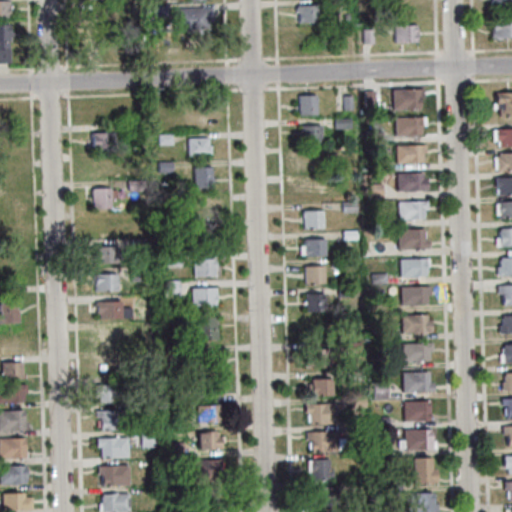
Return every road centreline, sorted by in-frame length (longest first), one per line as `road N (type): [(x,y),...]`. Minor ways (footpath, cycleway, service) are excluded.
road 1 (residential): [(511,65),(0,84)]
road 2 (residential): [(265,511),(247,0)]
road 3 (residential): [(468,511),(451,0)]
road 4 (residential): [(62,511),(45,0)]
